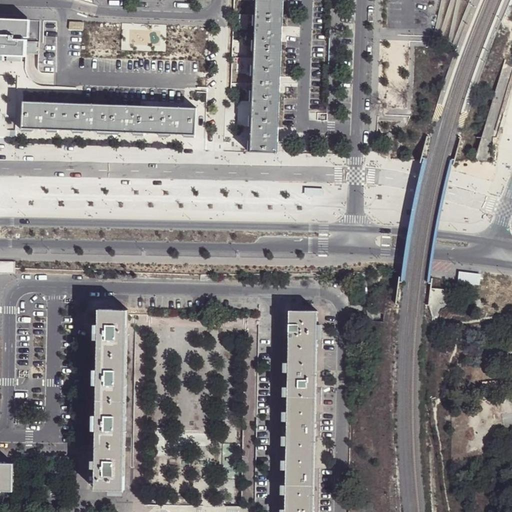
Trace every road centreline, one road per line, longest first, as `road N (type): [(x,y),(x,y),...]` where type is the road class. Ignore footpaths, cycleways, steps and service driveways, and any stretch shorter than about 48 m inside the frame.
road 1 (residential): [(338,511),(348,316),(330,292),(23,286),(9,309),(8,423),(0,431)]
road 2 (motorway): [(511,218),(119,207),(0,193)]
road 3 (motorway): [(0,231),(511,253)]
road 4 (tertiary): [(355,227),(0,221)]
road 5 (tertiary): [(0,241),(355,246)]
road 6 (residential): [(355,227),(362,0)]
road 7 (residential): [(62,1),(94,11),(207,14),(219,0)]
road 8 (tertiary): [(495,241),(355,227)]
road 9 (tertiary): [(355,246),(490,257)]
